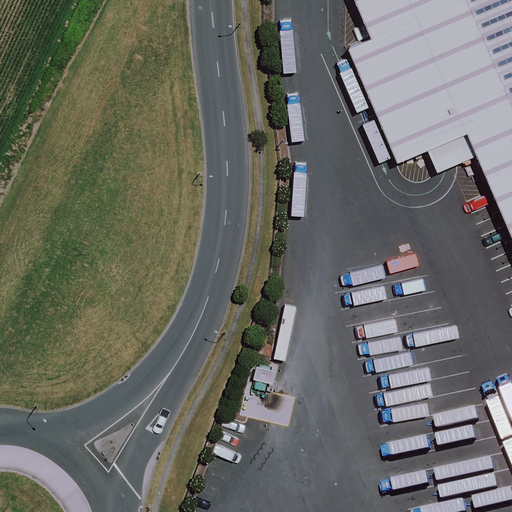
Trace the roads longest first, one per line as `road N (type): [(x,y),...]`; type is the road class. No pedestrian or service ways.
road 1 (tertiary): [(167,380),(208,299),(226,217),(212,0)]
road 2 (tertiary): [(167,380),(121,511)]
road 3 (tertiary): [(48,433),(167,380)]
